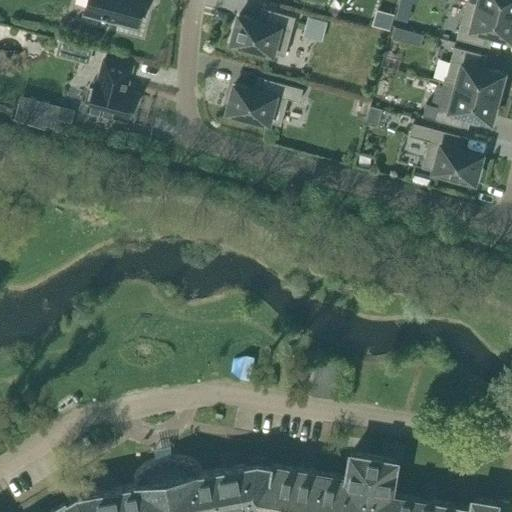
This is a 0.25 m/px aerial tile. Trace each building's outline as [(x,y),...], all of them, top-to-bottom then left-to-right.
[(88,0),(86,9),(103,13),(103,15),(107,16),(108,14),(120,18),(119,21),(137,26),(144,0),(88,0)] [(408,21),(413,2),(407,0),(400,0),(395,17),(408,21)] [(511,0),(467,0),(467,1),(511,12),(511,0)] [(511,12),(467,1),(457,37),(484,44),(487,32),(511,38),(511,12)] [(240,14),(232,41),(286,55),(296,16),(270,8),(266,21),(240,14)] [(309,16),(306,27),(325,33),(328,21),(309,16)] [(392,38),(402,40),(405,28),(396,26),(392,38)] [(455,45),(450,65),(445,82),(498,96),(505,72),(479,65),(478,65),(482,52),(455,45)] [(105,59),(103,65),(99,82),(96,81),(94,88),(92,87),(88,102),(90,103),(89,109),(127,119),(128,120),(135,91),(127,89),(133,66),(130,65),(127,64),(105,59)] [(236,83),(228,110),(282,124),(289,97),(300,100),(304,87),(266,77),(262,90),(236,83)] [(498,96),(445,82),(457,86),(451,108),(427,102),(424,115),(462,126),(466,113),(492,120),(498,96)] [(55,123),(57,118),(73,122),(77,108),(53,101),(53,103),(48,121),(55,123)] [(383,108),(371,105),(366,123),(378,126),(383,108)] [(476,181),(483,153),(456,146),(460,133),(414,121),(411,134),(430,139),(422,166),(476,181)] [(412,179),(430,184),(432,174),(415,169),(412,179)] [(311,394),(335,397),(340,361),(316,358),(311,394)] [(244,511),(264,508),(262,511),(496,511),(498,501),(474,497),(473,506),(392,493),(395,477),(398,459),(352,451),(348,476),(318,471),(271,463),(271,464),(267,462),(267,459),(264,459),(264,462),(254,462),(254,459),(251,459),(251,463),(246,464),(246,463),(199,472),(196,467),(194,463),(193,462),(191,461),(188,460),(184,459),(180,459),(176,459),(173,459),(166,460),(158,462),(156,462),(153,464),(149,466),(145,468),(144,470),(142,472),(141,474),(140,476),(139,483),(127,485),(92,492),(92,493),(87,493),(86,490),(83,491),(84,493),(75,497),(74,494),(71,495),(72,498),(69,501),(68,501),(49,511),(244,511)]
